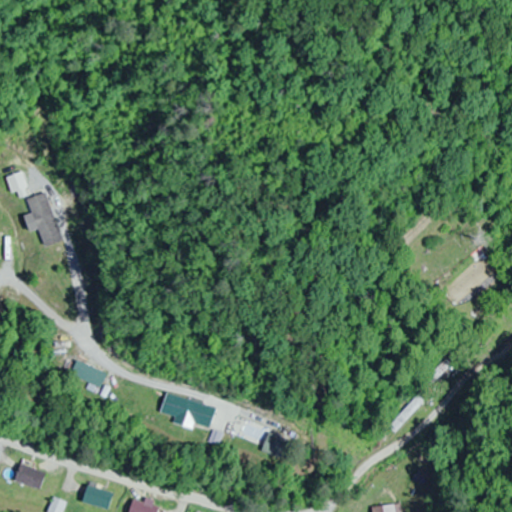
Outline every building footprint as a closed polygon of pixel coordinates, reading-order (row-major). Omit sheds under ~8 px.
[(47,194),(28,200),(44,248),(63,241),(47,194)] [(107,374),(73,358),(66,373),(99,389),(107,374)] [(434,375),(443,382),(455,367),(446,360),(434,375)] [(160,415),(174,419),(173,424),(192,430),(194,425),(209,430),(215,408),(166,395),(160,415)] [(288,442),(267,434),(260,452),(280,460),(288,442)] [(14,482),(41,490),(47,473),(19,465),(14,482)] [(115,494),(88,486),(83,504),(109,511),(115,494)] [(64,511),(68,504),(56,499),(50,511),(64,511)] [(158,511),(160,508),(134,500),(130,511),(158,511)]
